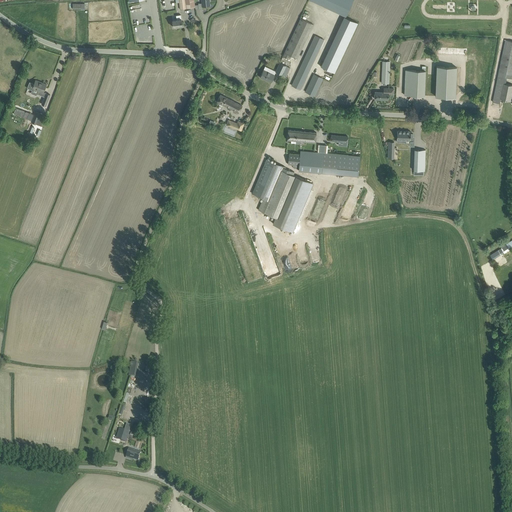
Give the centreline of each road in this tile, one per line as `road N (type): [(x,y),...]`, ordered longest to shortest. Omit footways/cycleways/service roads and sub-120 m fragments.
road 1 (unclassified): [(511,125),(283,107),(180,55),(53,45),(0,15)]
road 2 (track): [(205,70),(133,278),(162,307),(152,477)]
road 3 (unclassified): [(210,511),(139,473),(0,453)]
road 4 (track): [(511,294),(497,302),(508,325),(499,331),(511,471)]
